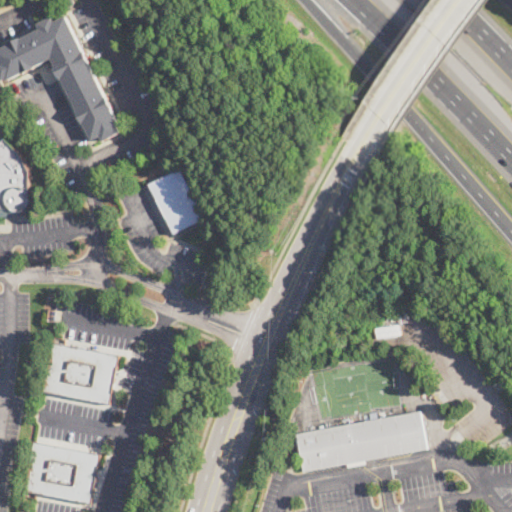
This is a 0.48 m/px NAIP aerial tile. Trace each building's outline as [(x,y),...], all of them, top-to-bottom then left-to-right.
[(67,16),(85,51),(87,50),(93,63),(91,64),(107,97),(109,96),(115,108),(113,109),(121,126),(119,127),(122,133),(104,141),(102,136),(93,140),(85,123),(84,123),(77,111),(78,111),(63,78),(62,79),(54,64),(56,64),(53,58),(9,80),(8,78),(3,81),(0,75),(0,48),(9,45),(9,44),(21,37),(22,38),(41,29),(39,24),(53,17),(56,22),(67,16)] [(0,144),(6,138),(19,152),(21,151),(31,172),(31,193),(33,199),(32,203),(29,207),(25,210),(20,210),(21,216),(0,216),(0,144)] [(175,234),(150,184),(181,169),(206,220),(175,234)] [(111,405),(45,392),(54,343),(121,355),(111,405)] [(421,411),(428,448),(305,471),(298,434),(421,411)] [(92,504),(26,490),(36,442),(102,454),(92,504)]
